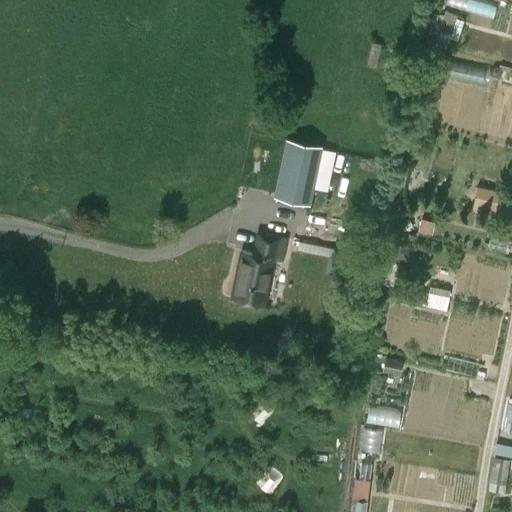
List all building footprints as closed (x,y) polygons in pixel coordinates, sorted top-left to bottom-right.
[(495,16),(498,0),(447,0),(447,5),(495,16)] [(448,43),(449,35),(460,36),(463,14),(443,11),(438,42),(448,43)] [(447,61),(446,79),(486,82),(488,64),(447,61)] [(286,140),(274,195),(310,202),(321,147),(286,140)] [(476,186),(476,210),(500,209),(499,185),(476,186)] [(424,215),(419,229),(432,234),(437,220),(424,215)] [(241,251),(232,296),(264,302),(274,257),(281,258),(285,239),(280,237),(257,233),(254,252),(241,251)] [(431,285),(428,304),(448,307),(451,288),(431,285)] [(385,355),(384,370),(402,371),(403,356),(385,355)] [(399,372),(373,371),(372,391),(398,392),(399,372)] [(368,421),(400,425),(402,408),(370,404),(368,421)] [(511,444),(497,442),(495,450),(511,453),(511,444)] [(495,455),(490,488),(506,490),(510,457),(495,455)] [(353,477),(349,511),(365,511),(369,479),(353,477)]
